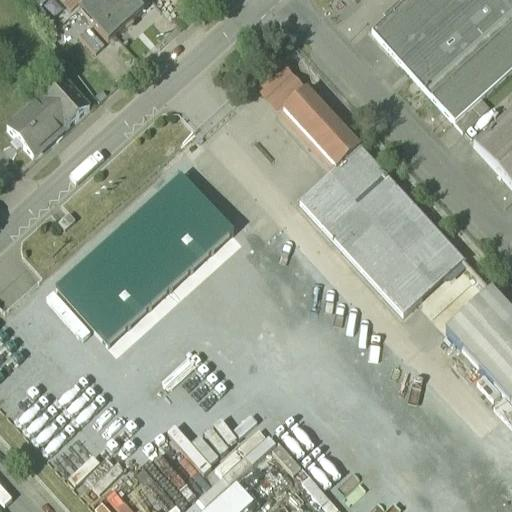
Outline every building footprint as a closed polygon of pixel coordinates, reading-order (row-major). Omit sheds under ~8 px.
[(129,0),(94,0),(78,14),(108,47),(143,15),(129,0)] [(511,27),(511,13),(500,0),(410,0),(371,36),(430,101),(511,27)] [(511,0),(500,0),(511,13),(511,0)] [(511,27),(430,101),(454,128),(480,104),(511,75),(511,27)] [(104,50),(88,33),(79,41),(95,58),(104,50)] [(64,85),(41,107),(64,135),(89,113),(64,85)] [(360,155),(306,95),(282,117),(336,176),(360,155)] [(480,104),(454,128),(462,137),(488,113),(480,104)] [(36,159),(64,135),(41,107),(12,131),(36,159)] [(511,114),(489,135),(511,161),(511,114)] [(511,161),(489,135),(473,149),(511,192),(511,161)] [(385,182),(360,155),(336,176),(299,209),(402,322),(462,267),(397,195),(385,182)] [(395,173),(385,182),(397,195),(407,186),(395,173)] [(55,294),(107,352),(232,240),(181,182),(55,294)] [(74,226),(67,219),(58,228),(64,235),(74,226)] [(511,321),(489,296),(445,337),(511,410),(511,321)] [(235,489),(208,511),(246,511),(251,507),(235,489)] [(506,511),(499,502),(483,511),(506,511)]
